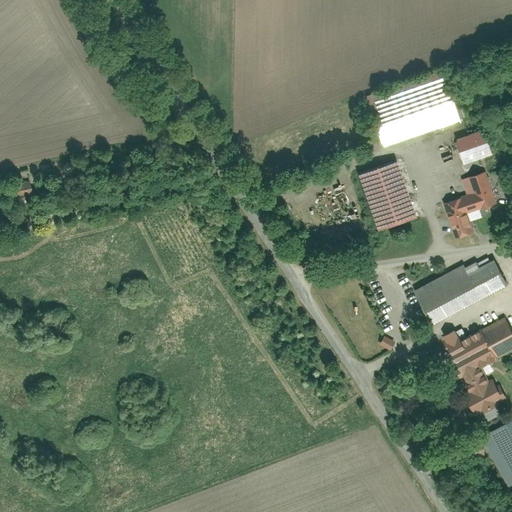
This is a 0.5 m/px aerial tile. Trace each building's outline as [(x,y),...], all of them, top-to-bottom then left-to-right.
[(383,145),(465,117),(458,98),(454,99),(444,68),(366,95),(383,145)] [(485,128),(455,138),(464,164),(494,154),(485,128)] [(396,158),(356,173),(377,231),(417,216),(396,158)] [(498,202),(486,170),(461,179),(467,194),(443,202),(456,238),(474,231),(468,213),(498,202)] [(31,178),(7,187),(11,199),(35,190),(31,178)] [(414,290),(432,324),(508,284),(494,258),(490,260),(488,257),(478,262),(477,260),(465,267),(463,264),(414,290)] [(455,327),(442,334),(459,366),(449,371),(454,381),(463,376),(471,390),(465,394),(476,414),(481,411),(486,421),(505,411),(500,402),(508,397),(501,384),(498,386),(493,377),(490,379),(483,367),(499,359),(498,357),(511,350),(511,328),(505,316),(461,339),(455,327)] [(395,341),(383,335),(379,344),(390,350),(395,341)] [(511,484),(511,419),(481,436),(508,487),(511,484)] [(484,445),(474,445),(474,441),(465,441),(466,454),(484,453),(484,445)]
